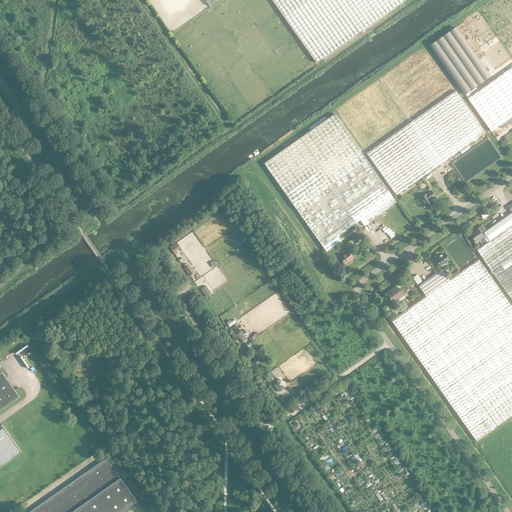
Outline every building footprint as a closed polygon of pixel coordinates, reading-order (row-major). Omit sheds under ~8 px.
[(272,0),(285,17),(317,63),(406,0),(272,0)] [(511,66),(468,98),(491,131),(511,116),(511,66)] [(367,153),(397,195),(485,132),(456,90),(367,153)] [(335,114),(265,163),(297,209),(327,251),(342,241),(338,236),(356,223),(361,220),(365,226),(370,223),(369,222),(397,202),(367,160),(364,155),(335,114)] [(421,198),(427,206),(433,202),(431,199),(432,197),(433,198),(435,196),(432,191),(428,194),(427,193),(421,198)] [(404,221),(404,219),(403,216),(402,214),(401,213),(399,212),(397,211),(395,210),(393,210),(391,210),(389,211),(387,212),(386,213),(384,215),(383,216),(383,218),(382,220),(382,222),(383,225),(384,227),(385,228),(387,230),(388,231),(390,231),(393,232),(395,232),(397,231),(399,230),(401,229),(402,228),(403,226),(404,223),(404,221)] [(511,212),(487,230),(486,229),(483,225),(478,229),(479,230),(475,232),(475,231),(471,234),(476,242),(480,239),(480,240),(484,237),(483,235),(485,233),(490,241),(477,250),(511,299),(511,212)] [(340,257),(345,264),(354,258),(349,251),(340,257)] [(439,257),(437,259),(441,266),(450,260),(445,253),(443,255),(442,254),(439,257)] [(426,296),(410,308),(392,320),(477,441),(495,428),(511,415),(511,306),(479,259),(450,280),(442,269),(419,286),(426,296)] [(206,286),(201,289),(206,297),(209,295),(205,289),(207,288),(206,286)] [(396,301),(405,294),(401,288),(400,289),(402,291),(400,292),(397,286),(387,293),(392,299),(394,298),(396,301)] [(239,329),(236,331),(238,333),(243,341),(246,339),(239,329)] [(254,352),(250,354),(256,362),(259,359),(254,352)] [(0,410),(19,397),(1,372),(0,372),(0,410)] [(4,427),(0,429),(0,466),(21,452),(4,427)] [(121,511),(137,501),(106,458),(28,511),(121,511)]
